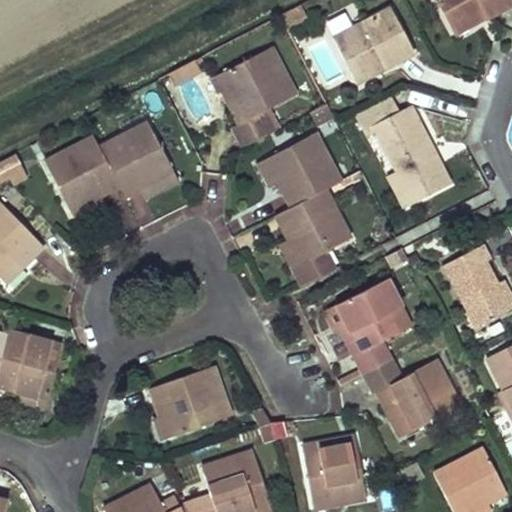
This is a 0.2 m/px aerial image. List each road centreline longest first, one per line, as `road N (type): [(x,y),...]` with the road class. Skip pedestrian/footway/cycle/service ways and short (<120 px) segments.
road 1 (residential): [(113,348),(97,311),(99,290),(117,272),(179,243),(213,255),(238,307)]
road 2 (residential): [(50,475),(83,440),(113,348)]
road 3 (residential): [(113,348),(138,352),(238,307)]
road 4 (residential): [(511,68),(492,138),(511,182)]
